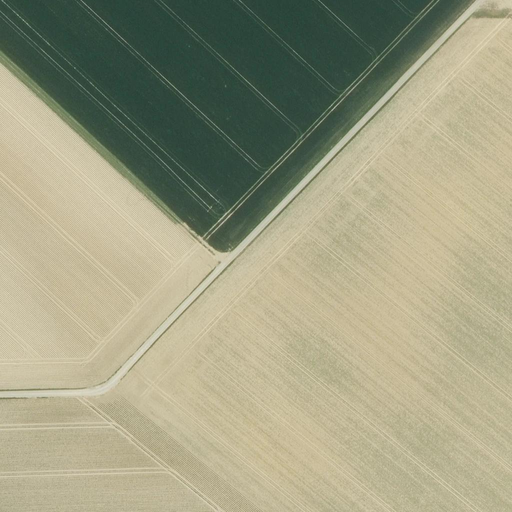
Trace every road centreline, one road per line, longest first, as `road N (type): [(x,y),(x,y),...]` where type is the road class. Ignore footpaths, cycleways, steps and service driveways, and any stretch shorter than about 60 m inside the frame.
road 1 (track): [(0,393),(95,392),(115,379),(483,0)]
road 2 (track): [(0,56),(225,266)]
